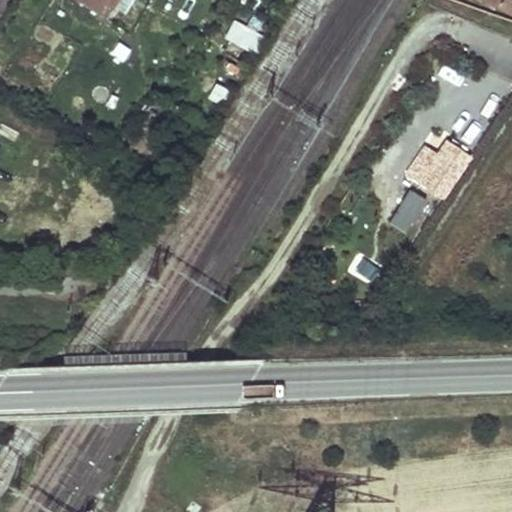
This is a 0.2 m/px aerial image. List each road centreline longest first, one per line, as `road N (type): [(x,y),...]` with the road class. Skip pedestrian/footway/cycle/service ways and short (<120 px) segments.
road 1 (track): [(511,52),(447,32),(412,44),(280,261),(198,369),(123,511)]
road 2 (secondary): [(0,392),(511,375)]
